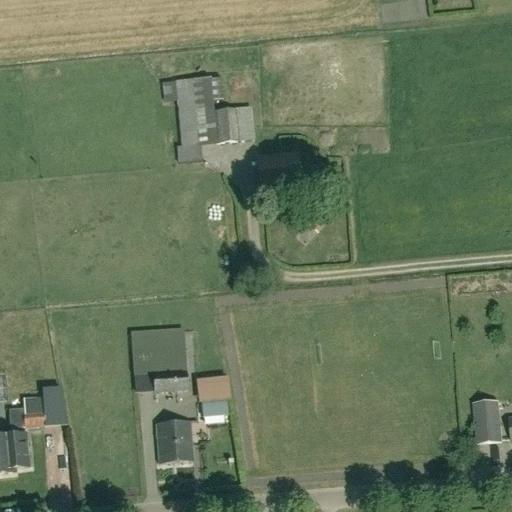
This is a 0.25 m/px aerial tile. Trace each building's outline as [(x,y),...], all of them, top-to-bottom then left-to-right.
[(201,163),(197,111),(213,109),(213,101),(214,101),(212,80),(194,81),(175,83),(181,149),(177,149),(178,166),(201,163)] [(216,146),(253,143),(250,110),(213,113),(216,146)] [(260,192),(298,189),(295,155),(257,158),(260,192)] [(135,371),(151,369),(153,395),(188,393),(184,333),(141,335),(142,350),(134,350),(135,371)] [(200,404),(230,403),(229,380),(199,381),(200,404)] [(24,402),(24,413),(9,414),(10,430),(24,430),(24,431),(44,430),(43,412),(42,412),(41,401),(24,402)] [(477,447),(501,445),(498,404),(473,406),(477,447)] [(230,405),(205,405),(205,420),(230,420),(230,405)] [(158,466),(192,464),(190,424),(155,426),(158,466)] [(26,436),(0,438),(0,476),(13,475),(13,471),(29,470),(26,436)]
